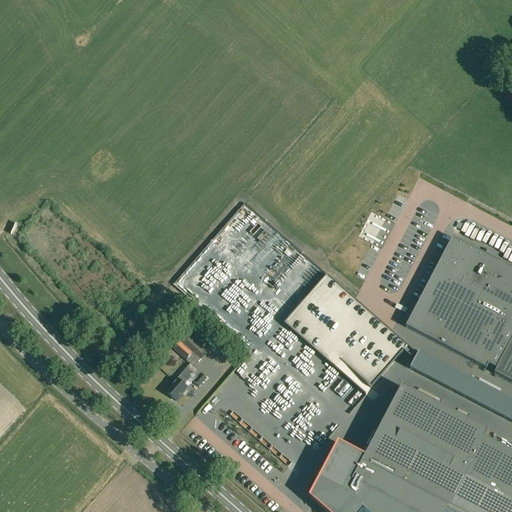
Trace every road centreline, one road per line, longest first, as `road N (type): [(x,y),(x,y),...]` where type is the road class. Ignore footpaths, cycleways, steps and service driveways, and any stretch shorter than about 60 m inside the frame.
road 1 (primary): [(239,511),(82,368),(0,276)]
road 2 (unclassified): [(201,511),(0,327)]
